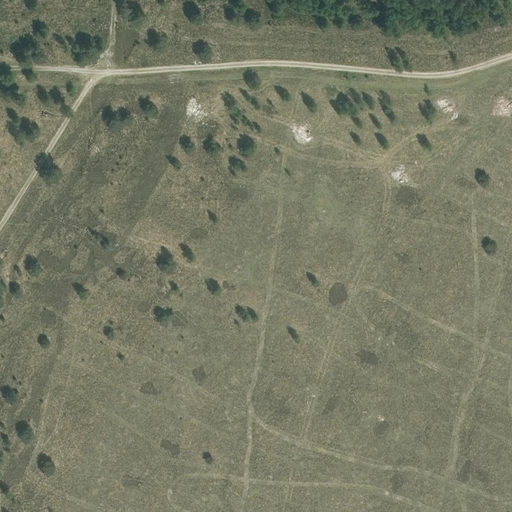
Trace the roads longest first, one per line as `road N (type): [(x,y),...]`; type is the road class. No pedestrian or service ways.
road 1 (unknown): [(511,82),(445,101),(270,87),(96,99),(0,94)]
road 2 (track): [(98,71),(266,63),(434,74),(511,56)]
road 3 (track): [(0,227),(98,71)]
